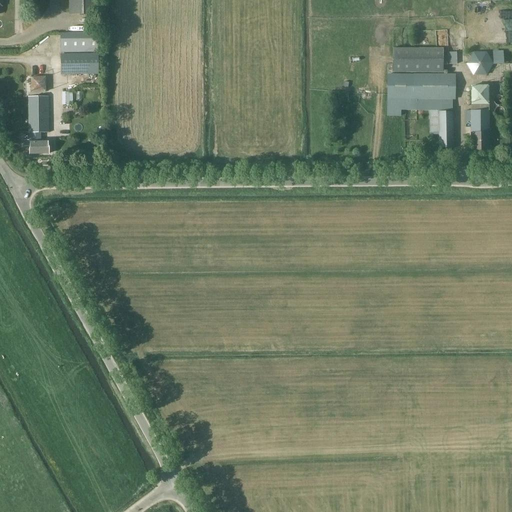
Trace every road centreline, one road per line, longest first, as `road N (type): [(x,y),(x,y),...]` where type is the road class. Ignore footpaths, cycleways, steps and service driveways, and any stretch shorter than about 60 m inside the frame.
road 1 (unclassified): [(17,194),(42,185),(511,181)]
road 2 (unclassified): [(174,481),(17,194)]
road 3 (track): [(241,0),(243,96),(255,146),(293,157),(294,183)]
